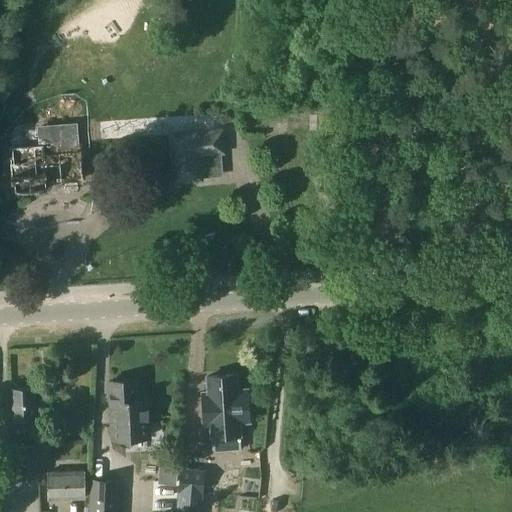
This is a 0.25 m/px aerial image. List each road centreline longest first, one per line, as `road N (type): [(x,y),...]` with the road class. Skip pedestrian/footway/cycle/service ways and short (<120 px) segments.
road 1 (tertiary): [(0,316),(511,283)]
road 2 (track): [(423,0),(398,169),(511,169)]
road 3 (unknown): [(285,298),(264,511)]
